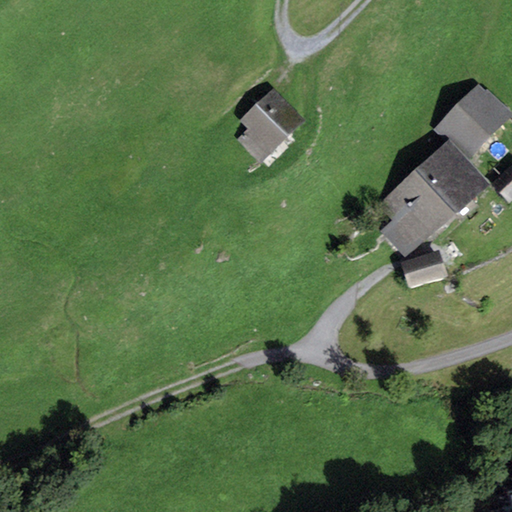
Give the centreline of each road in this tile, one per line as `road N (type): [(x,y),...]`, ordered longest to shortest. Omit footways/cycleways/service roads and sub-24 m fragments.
road 1 (track): [(327,347),(250,357),(0,466)]
road 2 (track): [(359,0),(308,45),(291,38),(284,0)]
